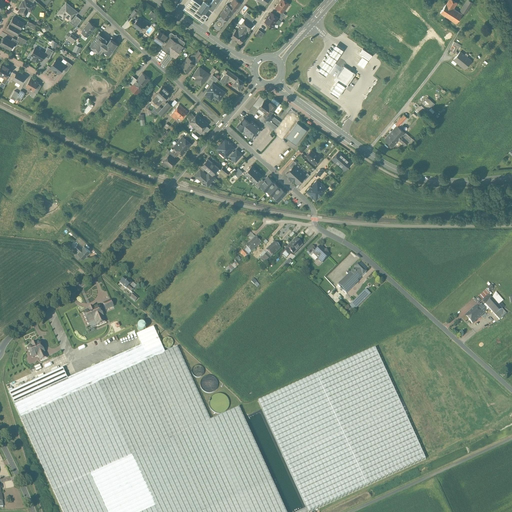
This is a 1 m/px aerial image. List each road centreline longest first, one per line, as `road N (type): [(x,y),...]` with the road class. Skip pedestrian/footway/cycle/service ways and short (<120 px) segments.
road 1 (residential): [(222,123),(314,209),(319,229),(372,260),(511,388)]
road 2 (unclassified): [(222,123),(104,265),(21,325),(0,351)]
road 3 (residential): [(86,0),(222,123)]
road 4 (track): [(348,511),(511,438)]
road 5 (primary): [(511,177),(423,179),(366,151)]
road 6 (unclassified): [(366,151),(457,34)]
